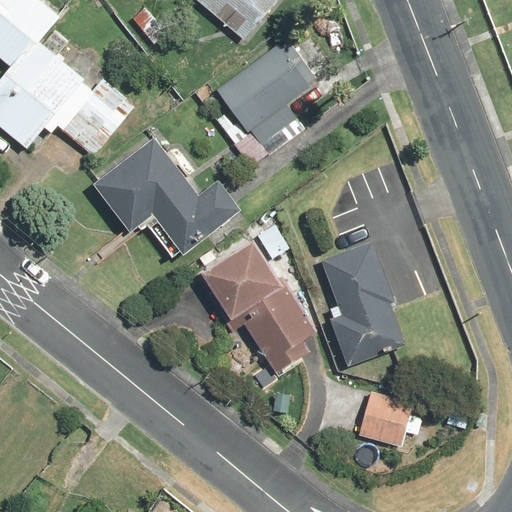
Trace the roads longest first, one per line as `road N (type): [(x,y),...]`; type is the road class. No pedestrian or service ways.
road 1 (residential): [(0,271),(298,511)]
road 2 (secondary): [(511,277),(406,0)]
